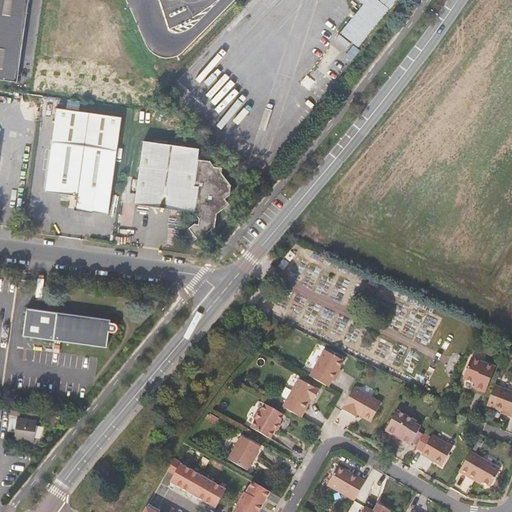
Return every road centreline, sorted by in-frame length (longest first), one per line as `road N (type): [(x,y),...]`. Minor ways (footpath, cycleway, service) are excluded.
road 1 (unclassified): [(456,0),(220,292)]
road 2 (unclassified): [(220,292),(44,508)]
road 3 (residential): [(288,511),(324,446),(335,441),(461,508),(495,511)]
road 4 (unclassified): [(0,249),(188,274),(220,292)]
